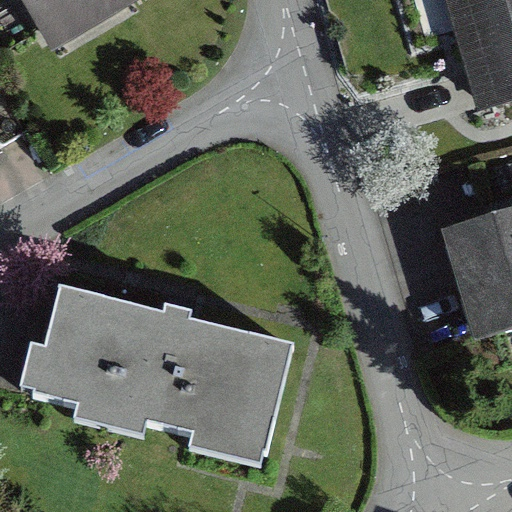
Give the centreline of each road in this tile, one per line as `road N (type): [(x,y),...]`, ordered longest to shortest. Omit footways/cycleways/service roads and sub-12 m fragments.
road 1 (residential): [(434,511),(303,65)]
road 2 (residential): [(303,65),(0,239)]
